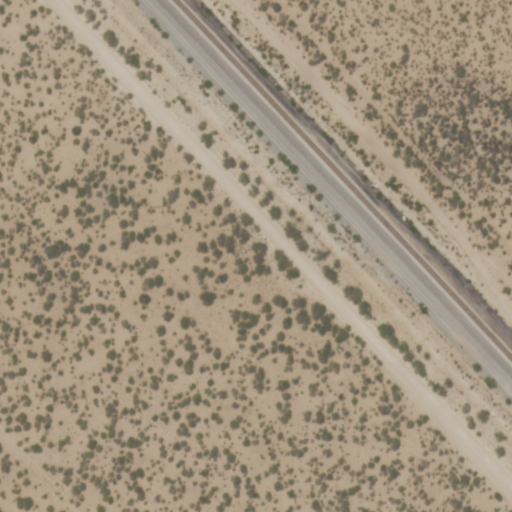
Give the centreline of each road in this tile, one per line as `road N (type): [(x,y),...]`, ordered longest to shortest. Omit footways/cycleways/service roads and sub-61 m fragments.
road 1 (residential): [(485,511),(12,0)]
road 2 (track): [(511,234),(284,0)]
